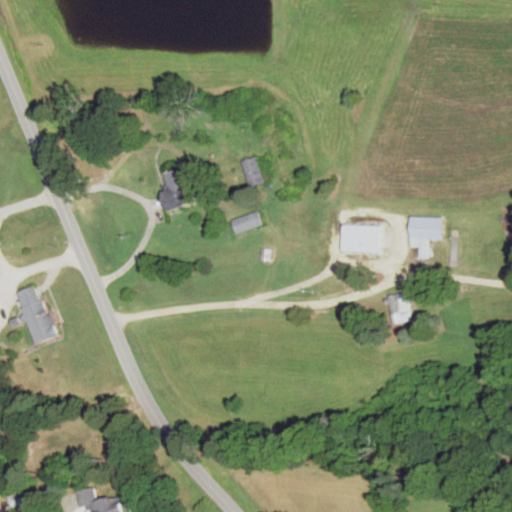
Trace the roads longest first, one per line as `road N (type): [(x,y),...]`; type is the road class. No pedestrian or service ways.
road 1 (tertiary): [(236,511),(146,399),(0,54)]
road 2 (residential): [(110,320),(511,281)]
